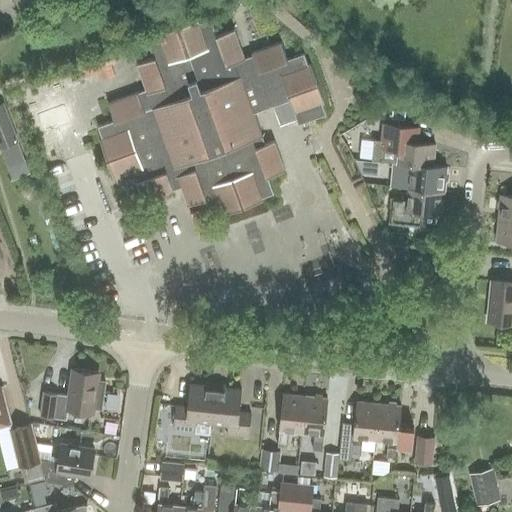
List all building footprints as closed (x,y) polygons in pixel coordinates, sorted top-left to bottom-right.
[(50,0),(12,0),(27,18),(50,0)] [(265,144),(253,112),(289,99),(298,123),(325,113),(321,103),(323,102),(309,64),(307,65),(303,54),(286,60),(279,42),(252,52),(253,55),(244,58),(234,31),(217,37),(209,14),(147,37),(155,57),(136,64),(145,90),(107,103),(114,121),(97,127),(101,138),(98,139),(113,179),(116,178),(120,189),(136,183),(143,201),(180,187),(187,206),(204,199),(210,216),(221,212),(222,215),(263,200),(262,197),(273,193),(267,177),(284,171),(274,140),(265,144)] [(83,78),(98,73),(100,80),(114,75),(110,64),(117,61),(114,51),(96,58),(98,63),(80,69),(83,78)] [(12,179),(30,173),(3,103),(0,104),(0,148),(0,149),(12,179)] [(405,111),(392,109),(391,118),(404,119),(405,111)] [(433,166),(433,165),(435,143),(406,140),(408,125),(383,123),(381,141),(374,140),(372,160),(394,162),(397,162),(433,166)] [(392,186),(408,187),(444,191),(447,166),(433,165),(433,166),(397,162),(394,162),(392,186)] [(442,213),(444,191),(408,187),(407,200),(390,198),(389,208),(390,208),(389,224),(410,226),(411,210),(442,213)] [(511,195),(500,194),(498,219),(511,220),(511,195)] [(511,220),(498,219),(496,241),(511,242),(511,220)] [(511,324),(511,281),(492,280),(488,322),(511,324)] [(69,396),(57,394),(43,392),(40,416),(66,420),(67,411),(92,414),(93,408),(101,410),(105,381),(97,380),(98,372),(72,369),(69,396)] [(195,421),(211,422),(215,386),(189,384),(187,407),(175,405),(172,429),(194,431),(195,421)] [(241,389),(215,386),(211,422),(227,424),(226,435),(248,437),(251,413),(239,412),(241,389)] [(0,426),(11,424),(1,387),(0,387),(0,426)] [(288,430),(301,431),(305,396),(282,393),(277,446),(286,447),(288,430)] [(327,398),(305,396),(301,431),(314,433),(312,450),(321,450),(327,398)] [(378,403),(356,401),(354,423),(342,422),(338,458),(350,460),(351,453),(360,454),(361,450),(373,452),(375,439),(378,403)] [(400,405),(378,403),(375,439),(387,440),(386,457),(395,458),(396,449),(411,451),(413,427),(398,425),(400,405)] [(18,466),(19,466),(23,483),(44,478),(40,461),(31,424),(9,430),(18,466)] [(432,464),(434,435),(417,433),(414,462),(432,464)] [(90,476),(94,450),(60,445),(57,461),(48,460),(44,481),(73,486),(74,474),(90,476)] [(280,450),(261,448),(259,468),(278,470),(280,450)] [(338,454),(325,453),(323,476),(336,478),(338,454)] [(161,462),(160,477),(182,479),(184,464),(161,462)] [(493,468),(469,473),(476,504),(500,498),(493,468)] [(451,501),(446,473),(432,475),(437,504),(451,501)] [(269,507),(256,505),(255,511),(277,511),(278,511),(286,511),(293,511),(296,483),(281,481),(280,491),(271,490),(269,507)] [(318,511),(320,499),(311,498),(312,485),(296,483),(293,511),(318,511)] [(192,507),(180,505),(178,511),(212,511),(216,486),(204,485),(203,491),(194,490),(192,507)] [(233,511),(255,511),(256,505),(243,504),(245,487),(220,485),(218,510),(233,511)] [(156,511),(178,511),(180,505),(167,504),(169,487),(159,486),(156,511)] [(397,511),(399,499),(378,497),(376,511),(397,511)] [(344,511),(365,511),(367,504),(346,501),(344,511)] [(85,511),(86,504),(82,505),(57,511),(55,502),(34,508),(34,511),(85,511)] [(423,511),(432,511),(433,503),(424,502),(423,511)]
